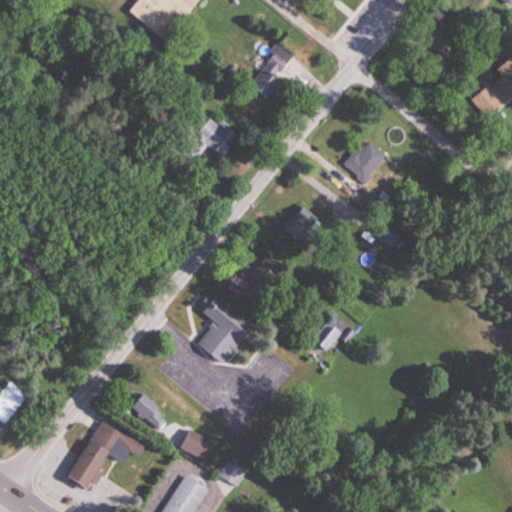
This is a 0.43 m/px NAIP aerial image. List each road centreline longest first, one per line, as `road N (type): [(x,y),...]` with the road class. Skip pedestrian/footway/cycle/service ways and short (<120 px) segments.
road 1 (tertiary): [(6,491),(411,0)]
road 2 (residential): [(357,67),(481,176),(511,169)]
